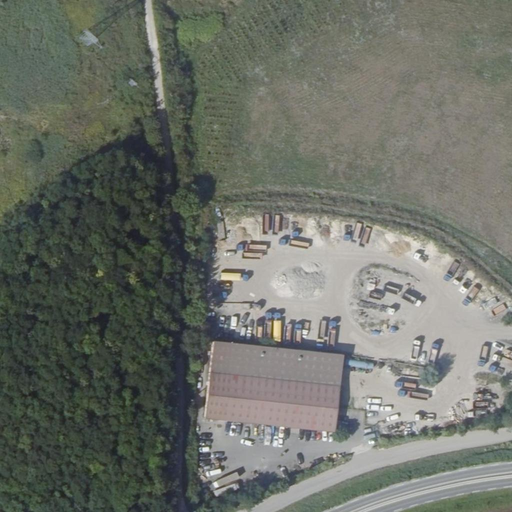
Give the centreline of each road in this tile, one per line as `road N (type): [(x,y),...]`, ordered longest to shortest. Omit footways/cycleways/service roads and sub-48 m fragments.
road 1 (track): [(147,0),(177,226),(180,511)]
road 2 (unclassified): [(511,433),(363,463),(259,511)]
road 3 (secondary): [(511,467),(421,483),(338,511)]
road 4 (unknown): [(357,386),(432,403),(448,392),(489,327)]
road 5 (unknown): [(362,258),(271,248),(250,275),(249,300)]
road 6 (unknown): [(489,327),(362,258)]
road 7 (secondary): [(381,511),(511,483)]
